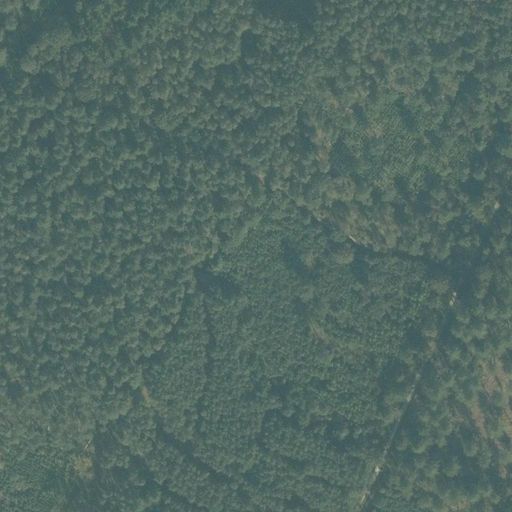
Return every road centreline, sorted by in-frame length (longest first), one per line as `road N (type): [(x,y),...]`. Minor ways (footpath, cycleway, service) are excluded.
road 1 (track): [(256,180),(199,273),(234,312),(241,391),(464,511)]
road 2 (track): [(256,180),(264,166),(14,45),(0,59)]
